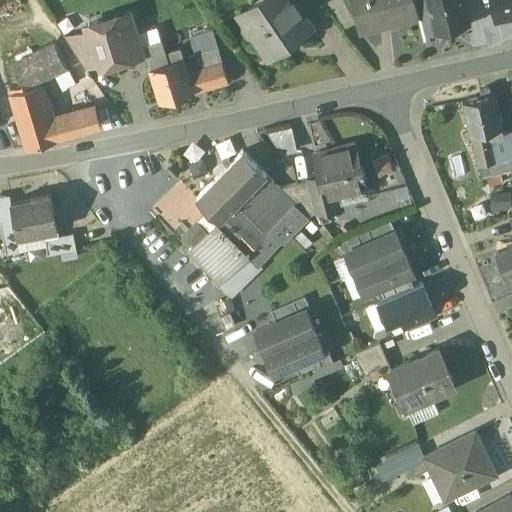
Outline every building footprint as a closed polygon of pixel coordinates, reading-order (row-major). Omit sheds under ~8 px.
[(311,29),(291,0),(261,0),(251,7),(256,15),(245,22),(245,30),(249,37),(256,37),(268,55),(287,43),(285,41),(292,37),(294,40),(311,29)] [(351,0),(360,32),(417,18),(412,0),(351,0)] [(426,0),(412,0),(417,18),(423,41),(437,37),(436,34),(435,34),(426,0)] [(462,0),(426,0),(435,34),(436,34),(469,25),(462,0)] [(511,0),(492,0),(496,18),(511,15),(511,0)] [(133,14),(103,23),(99,21),(89,24),(86,29),(87,31),(92,47),(94,46),(99,61),(101,68),(119,62),(119,61),(144,53),(142,46),(133,14)] [(87,31),(65,38),(84,66),(99,61),(94,46),(92,47),(87,31)] [(160,41),(142,46),(144,53),(150,70),(168,64),(160,41)] [(14,63),(13,64),(22,87),(24,91),(35,85),(65,69),(54,44),(14,63)] [(218,49),(196,56),(200,71),(201,71),(204,70),(222,64),(218,49)] [(168,64),(150,70),(160,102),(192,92),(187,75),(182,60),(168,64)] [(14,62),(1,70),(10,90),(22,87),(13,64),(14,63),(14,62)] [(222,64),(204,70),(210,87),(228,82),(222,64)] [(200,71),(187,75),(192,92),(210,87),(204,70),(201,71),(200,71)] [(24,91),(22,87),(10,90),(9,91),(14,106),(39,99),(35,85),(24,91)] [(82,87),(73,93),(82,106),(91,102),(82,87)] [(490,94),(489,87),(480,89),(481,96),(462,100),(470,134),(478,165),(496,161),(490,137),(504,133),(504,132),(495,93),(490,94)] [(50,123),(42,98),(39,99),(14,106),(27,148),(71,135),(66,118),(50,123)] [(91,102),(82,106),(86,112),(94,110),(91,102)] [(86,112),(66,118),(71,135),(99,127),(94,110),(86,112)] [(291,128),(267,133),(281,154),(295,152),(291,128)] [(504,133),(490,137),(496,161),(511,157),(511,135),(511,131),(504,132),(504,133)] [(354,142),(332,148),(333,148),(313,153),(319,177),(324,197),(325,197),(365,188),(354,142)] [(266,174),(242,151),(226,167),(222,163),(215,170),(219,174),(197,197),(210,210),(219,219),(220,220),(231,209),(242,198),(253,188),(266,174)] [(377,158),(381,173),(393,169),(389,154),(377,158)] [(511,157),(496,161),(478,165),(481,176),(511,169),(511,157)] [(145,199),(171,175),(158,161),(132,185),(145,199)] [(179,170),(172,163),(166,169),(173,176),(179,170)] [(279,187),(266,174),(253,188),(260,195),(250,205),(242,198),(231,209),(258,238),(268,229),(294,202),(279,187)] [(319,177),(306,180),(313,211),(314,212),(321,221),(331,219),(325,197),(324,197),(319,177)] [(306,180),(279,187),(294,202),(303,211),(309,217),(314,212),(313,211),(306,180)] [(253,188),(242,198),(250,205),(260,195),(253,188)] [(510,193),(490,194),(491,211),(511,208),(510,200),(510,193)] [(50,196),(30,200),(30,199),(28,199),(29,201),(12,204),(12,202),(10,203),(13,218),(17,238),(58,230),(51,195),(50,196)] [(294,202),(268,229),(277,238),(303,211),(294,202)] [(258,238),(231,209),(220,220),(219,219),(217,221),(248,252),(255,244),(259,239),(258,238)] [(210,210),(199,221),(209,231),(217,221),(219,219),(210,210)] [(303,211),(277,238),(280,242),(283,244),(309,217),(303,211)] [(13,218),(0,220),(0,226),(5,254),(20,252),(17,238),(13,218)] [(390,219),(357,234),(362,245),(395,230),(390,219)] [(248,252),(217,221),(209,230),(209,231),(193,246),(189,250),(219,281),(239,262),(248,252)] [(268,229),(258,238),(259,239),(260,239),(255,244),(259,248),(267,256),(280,242),(277,238),(268,229)] [(58,230),(17,238),(20,252),(46,247),(44,239),(59,236),(58,230)] [(362,245),(346,252),(355,272),(404,250),(395,230),(362,245)] [(59,236),(44,239),(46,247),(47,255),(76,249),(73,234),(59,236)] [(511,242),(511,243),(496,249),(501,262),(506,260),(511,272),(511,271),(511,242)] [(248,252),(239,262),(247,270),(256,261),(252,257),(259,248),(255,244),(248,252)] [(267,256),(259,248),(252,257),(256,261),(260,264),(267,256)] [(404,250),(355,272),(364,292),(379,285),(413,271),(413,270),(404,250)] [(413,271),(379,285),(384,296),(417,282),(413,271)] [(384,296),(377,299),(388,322),(401,317),(431,303),(431,302),(421,280),(417,282),(384,296)] [(304,295),(271,309),(276,320),(305,307),(309,305),(304,295)] [(431,303),(401,317),(406,328),(436,314),(431,303)] [(276,320),(256,329),(265,350),(315,329),(305,307),(276,320)] [(230,311),(219,316),(224,329),(235,324),(230,311)] [(315,329),(265,350),(275,372),(295,363),(324,350),(315,329)] [(379,339),(353,351),(363,372),(388,360),(379,339)] [(437,345),(390,366),(404,400),(427,390),(428,393),(430,393),(454,382),(437,345)] [(324,350),(295,363),(300,374),(333,359),(328,349),(324,350)] [(427,390),(404,400),(412,419),(437,408),(430,393),(428,393),(427,390)] [(425,452),(424,453),(426,457),(431,467),(433,471),(440,468),(452,492),(490,473),(478,449),(484,446),(475,428),(425,452)] [(420,442),(383,460),(390,474),(426,457),(424,453),(425,452),(420,442)] [(440,468),(433,471),(431,467),(427,469),(426,474),(435,494),(440,496),(444,494),(445,495),(452,492),(440,468)] [(511,511),(511,492),(511,491),(471,511),(511,511)]
